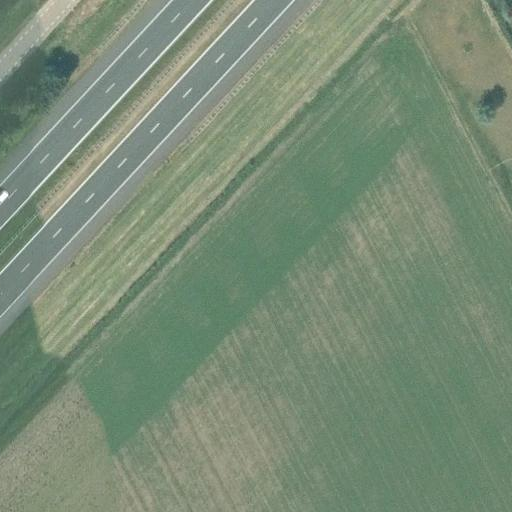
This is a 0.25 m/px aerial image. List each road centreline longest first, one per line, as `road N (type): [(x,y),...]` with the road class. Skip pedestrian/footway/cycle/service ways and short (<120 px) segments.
road 1 (motorway): [(0,300),(279,0)]
road 2 (motorway): [(194,0),(0,209)]
